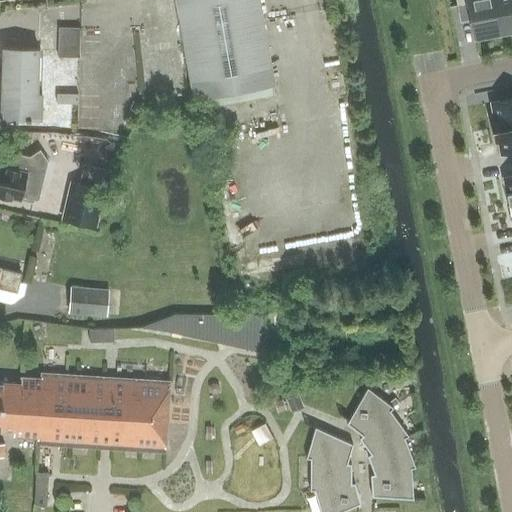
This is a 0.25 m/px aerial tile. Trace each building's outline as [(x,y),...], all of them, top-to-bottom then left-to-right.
[(175,0),(194,99),(272,85),(257,0),(175,0)] [(455,0),(456,5),(468,3),(475,37),(499,32),(493,0),(455,0)] [(511,0),(493,0),(499,32),(511,29),(511,0)] [(58,28),(58,47),(79,47),(80,28),(58,28)] [(2,47),(2,67),(11,68),(11,72),(15,72),(15,77),(19,77),(19,75),(37,75),(38,48),(2,47)] [(58,47),(57,57),(79,58),(79,47),(58,47)] [(2,67),(1,91),(36,92),(37,75),(19,75),(19,77),(15,77),(15,72),(11,72),(11,68),(2,67)] [(1,91),(0,117),(40,118),(41,93),(36,92),(1,91)] [(78,94),(56,94),(56,104),(77,104),(78,94)] [(492,128),(492,129),(511,125),(511,98),(490,103),(492,114),(490,115),(493,128),(492,128)] [(181,117),(150,112),(147,133),(177,138),(181,117)] [(511,125),(492,129),(492,130),(493,129),(496,143),(498,143),(500,154),(511,151),(511,125)] [(38,199),(46,168),(10,160),(8,168),(0,166),(0,195),(31,202),(38,199)] [(506,203),(507,203),(511,202),(511,175),(502,178),(507,203),(506,203)] [(105,189),(70,181),(61,220),(96,228),(105,189)] [(0,289),(17,293),(21,272),(0,267),(0,289)] [(109,289),(70,286),(68,313),(107,316),(109,289)] [(261,315),(174,314),(142,327),(269,353),(261,315)] [(89,330),(89,342),(113,341),(113,329),(89,330)] [(292,357),(290,342),(277,344),(279,359),(292,357)] [(0,381),(0,429),(13,431),(13,436),(36,438),(35,443),(164,452),(169,382),(62,375),(62,380),(21,377),(20,383),(0,381)] [(346,423),(361,435),(390,410),(393,407),(367,387),(346,423)] [(303,407),(298,393),(285,398),(290,411),(303,407)] [(404,438),(408,436),(390,410),(361,435),(359,438),(370,454),(404,438)] [(352,444),(314,427),(305,458),(310,459),(347,463),(352,444)] [(367,456),(373,474),(411,468),(415,467),(404,438),(370,454),(367,456)] [(310,459),(309,491),(314,490),(351,483),(351,464),(347,463),(310,459)] [(413,499),(411,468),(373,474),(370,475),(371,497),(413,499)] [(46,505),(48,473),(35,472),(34,504),(46,505)] [(351,483),(314,490),(320,511),(341,511),(361,504),(355,483),(351,483)]
